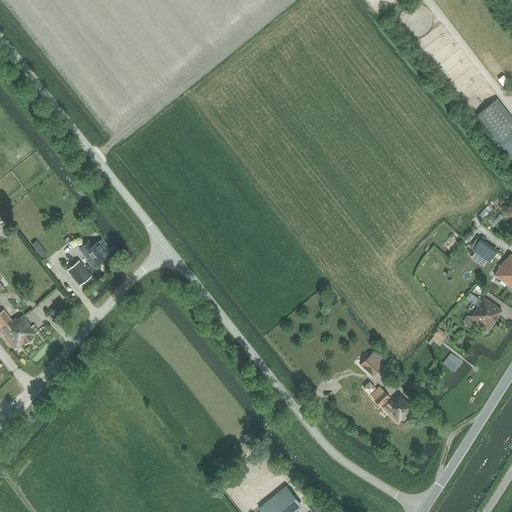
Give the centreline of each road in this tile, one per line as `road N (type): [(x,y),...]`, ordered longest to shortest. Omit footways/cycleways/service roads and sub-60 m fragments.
road 1 (unclassified): [(422,509),(337,456),(167,250)]
road 2 (unclassified): [(167,250),(0,39)]
road 3 (unclassified): [(0,426),(167,250)]
road 4 (unclassified): [(422,509),(511,374)]
